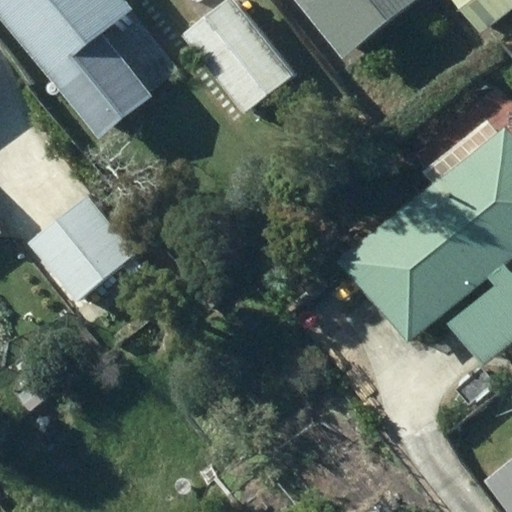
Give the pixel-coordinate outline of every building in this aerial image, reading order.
[(0,0),(0,1),(83,106),(136,63),(115,37),(147,12),(137,0),(0,0)] [(241,0),(194,37),(256,117),(304,79),(242,0),(241,0)] [(311,0),(358,59),(433,0),(311,0)] [(511,0),(467,0),(494,34),(511,19),(511,0)] [(511,136),(357,262),(423,344),(511,271),(511,136)] [(42,247),(88,303),(146,255),(100,199),(42,247)] [(0,244),(12,235),(0,219),(0,244)]
